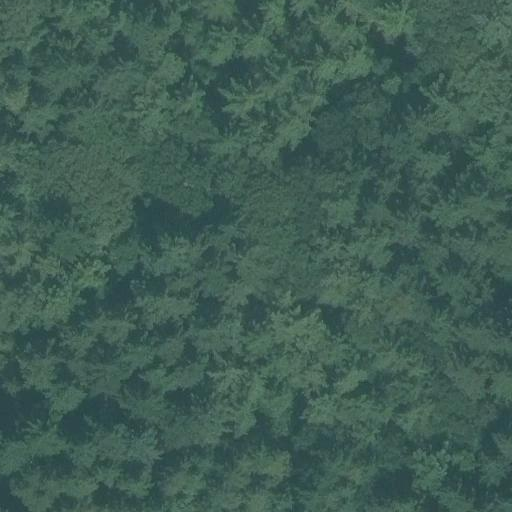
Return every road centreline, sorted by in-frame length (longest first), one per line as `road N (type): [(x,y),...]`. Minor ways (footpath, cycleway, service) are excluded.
road 1 (track): [(193,0),(111,100),(53,124),(38,163),(51,209),(113,261),(185,445)]
road 2 (track): [(185,445),(278,441),(342,449),(448,511)]
road 3 (track): [(185,445),(92,462),(0,464)]
